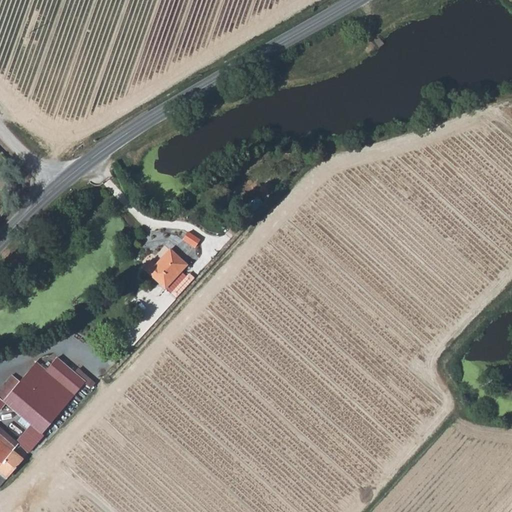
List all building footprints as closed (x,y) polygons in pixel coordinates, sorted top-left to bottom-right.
[(188,234),(184,241),(198,248),(201,240),(188,234)] [(143,305),(159,287),(165,281),(148,265),(134,281),(130,277),(122,286),(143,305)] [(143,305),(156,316),(172,298),(159,287),(143,305)] [(0,385),(0,404),(3,401),(39,432),(82,381),(54,357),(43,368),(35,361),(18,380),(10,373),(0,385)] [(0,486),(22,460),(12,451),(18,443),(0,428),(0,486)]
